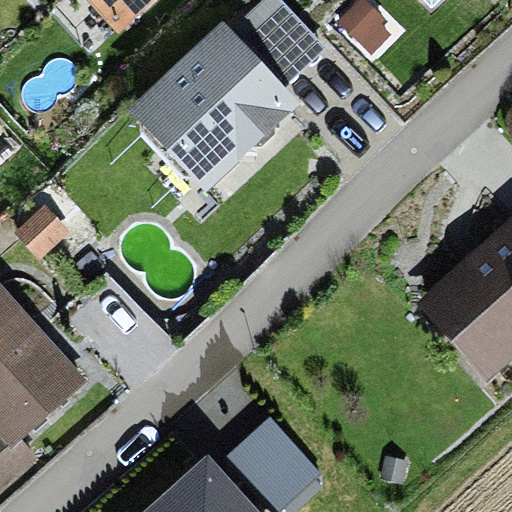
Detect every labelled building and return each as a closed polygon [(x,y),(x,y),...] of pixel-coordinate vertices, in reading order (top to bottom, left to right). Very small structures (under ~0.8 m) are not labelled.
[(105,0),(121,17),(139,0),(105,0)] [(284,94),(328,53),(277,0),(266,0),(229,36),(284,94)] [(360,0),(337,24),(370,57),(391,36),(382,28),(386,24),(361,0),(360,0)] [(206,200),(300,111),(284,94),(229,36),(223,29),(128,118),(206,200)] [(18,232),(38,253),(64,228),(44,207),(18,232)] [(511,222),(416,307),(486,385),(511,361),(511,222)] [(0,291),(0,420),(16,438),(80,380),(0,291)] [(277,511),(321,471),(269,416),(225,457),(277,511)] [(0,494),(38,462),(16,438),(0,448),(0,494)] [(382,481),(398,484),(401,463),(386,461),(382,481)] [(250,511),(209,465),(156,511),(250,511)]
